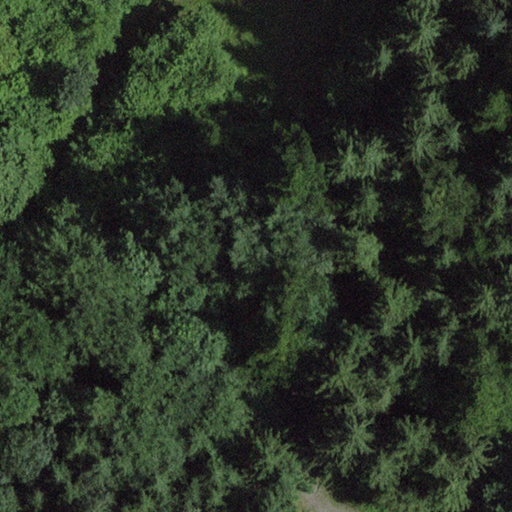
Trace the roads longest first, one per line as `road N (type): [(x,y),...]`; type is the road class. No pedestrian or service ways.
road 1 (track): [(338,511),(320,426),(317,322),(325,0)]
road 2 (track): [(0,236),(169,9),(208,0)]
